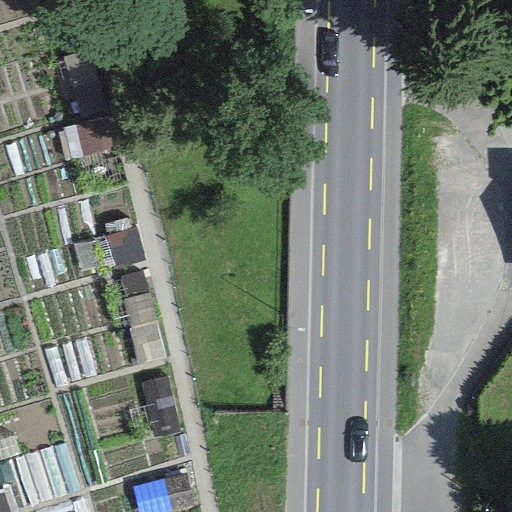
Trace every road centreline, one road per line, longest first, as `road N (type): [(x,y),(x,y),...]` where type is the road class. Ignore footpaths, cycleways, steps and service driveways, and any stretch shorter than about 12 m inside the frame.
road 1 (track): [(204,511),(176,341),(87,0)]
road 2 (primary): [(353,0),(344,481)]
